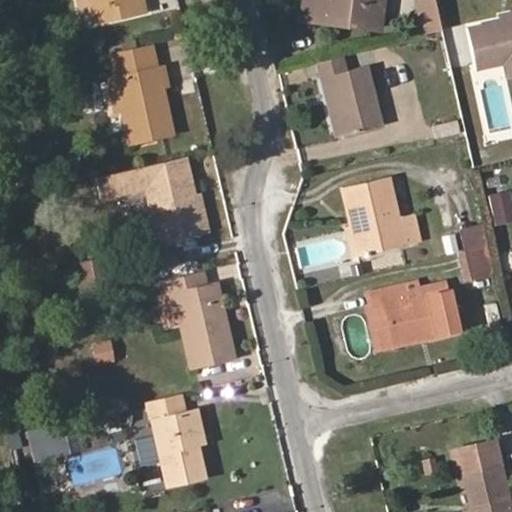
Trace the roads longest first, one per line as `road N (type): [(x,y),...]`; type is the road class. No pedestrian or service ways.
road 1 (residential): [(296,423),(254,243),(268,97),(243,0)]
road 2 (residential): [(511,374),(296,423)]
